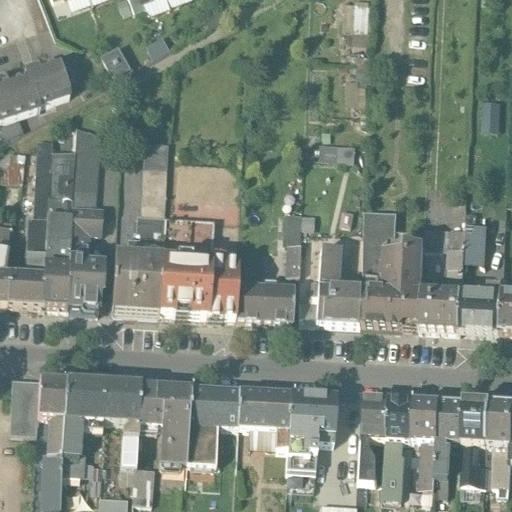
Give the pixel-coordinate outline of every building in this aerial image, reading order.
[(63,5),(61,0),(48,0),(52,9),(63,5)] [(141,8),(138,0),(125,0),(133,20),(144,15),(142,8),(141,8)] [(365,35),(365,6),(343,5),(342,34),(365,35)] [(110,82),(128,72),(117,51),(99,61),(110,82)] [(57,67),(22,79),(24,82),(0,90),(0,128),(39,115),(38,113),(69,103),(57,67)] [(346,110),(364,109),(363,86),(345,87),(346,110)] [(483,134),(499,134),(500,106),(484,105),(483,134)] [(17,124),(0,132),(0,142),(2,146),(23,136),(17,124)] [(76,159),(72,216),(93,217),(98,141),(77,140),(76,159)] [(72,216),(76,159),(49,157),(50,148),(37,147),(31,224),(43,226),(43,219),(72,220),(72,216)] [(317,149),(318,167),(362,166),(361,149),(317,149)] [(143,159),(139,225),(163,226),(166,169),(167,161),(143,159)] [(72,220),(70,255),(82,256),(84,243),(100,244),(102,218),(93,217),(72,216),(72,220)] [(72,220),(43,219),(43,226),(41,261),(40,271),(69,273),(70,255),(72,220)] [(394,221),(362,220),(360,294),(381,295),(382,283),(384,256),(388,256),(388,241),(393,241),(394,221)] [(24,260),(41,261),(43,226),(31,224),(26,224),(24,260)] [(139,248),(127,248),(126,268),(115,267),(112,322),(158,324),(163,226),(139,225),(136,224),(136,241),(139,241),(139,248)] [(213,229),(163,226),(158,324),(169,325),(171,327),(221,329),(221,328),(234,328),(237,272),(211,271),(213,229)] [(285,250),(284,284),(297,284),(300,227),(281,226),(280,249),(285,250)] [(466,229),(465,267),(485,268),(486,230),(466,229)] [(8,234),(0,232),(0,280),(1,281),(8,234)] [(423,235),(422,257),(449,258),(462,259),(464,237),(423,235)] [(394,295),(391,337),(400,337),(401,340),(409,340),(412,338),(417,338),(419,297),(422,257),(422,251),(398,250),(398,256),(388,256),(384,256),(382,283),(381,295),(394,295)] [(315,305),(313,333),(358,335),(360,294),(339,292),(340,255),(317,254),(315,305)] [(82,256),(70,255),(69,273),(66,319),(78,319),(80,322),(88,322),(91,320),(96,320),(97,302),(101,303),(103,269),(87,268),(88,256),(82,256)] [(447,298),(461,298),(462,281),(462,259),(449,258),(447,298)] [(69,273),(40,271),(40,283),(38,317),(66,319),(69,273)] [(0,280),(0,315),(7,315),(9,281),(1,281),(0,280)] [(38,317),(40,283),(9,281),(7,315),(38,317)] [(263,295),(236,294),(235,328),(291,331),(292,297),(275,296),(275,290),(263,289),(263,295)] [(360,294),(358,335),(391,337),(394,295),(381,295),(360,294)] [(447,298),(419,297),(417,338),(459,340),(461,298),(447,298)] [(502,300),(461,298),(459,340),(499,342),(502,300)] [(511,300),(502,300),(499,342),(511,342),(511,300)] [(301,304),(300,333),(313,333),(315,305),(301,304)] [(67,391),(38,389),(36,428),(47,429),(65,430),(67,391)] [(89,392),(67,391),(65,430),(62,470),(67,470),(67,477),(76,478),(76,471),(90,472),(90,466),(77,465),(78,443),(74,439),(71,430),(76,430),(76,433),(81,434),(81,438),(87,439),(87,434),(89,392)] [(106,393),(89,392),(87,434),(104,435),(106,393)] [(140,395),(106,393),(104,435),(124,437),(127,441),(123,444),(120,481),(135,482),(137,438),(140,395)] [(190,398),(140,395),(137,438),(169,440),(160,445),(160,454),(166,459),(167,475),(185,476),(190,398)] [(240,400),(190,398),(185,476),(214,478),(216,438),(237,439),(240,400)] [(289,403),(240,400),(237,439),(276,441),(274,444),(273,460),(286,461),(289,403)] [(335,406),(289,403),(286,461),(285,485),(303,485),(305,459),(313,459),(314,454),(330,455),(331,444),(332,444),(335,406)] [(390,409),(362,407),(357,491),(375,492),(376,468),(369,456),(369,447),(387,448),(390,409)] [(415,410),(390,409),(387,448),(385,488),(403,489),(404,470),(398,469),(400,449),(413,450),(415,410)] [(440,412),(415,410),(413,450),(429,451),(423,456),(421,477),(418,477),(417,485),(421,485),(420,498),(435,498),(440,412)] [(465,413),(440,412),(435,498),(444,499),(444,504),(449,504),(452,458),(453,458),(454,452),(463,453),(465,413)] [(490,414),(465,413),(463,453),(461,494),(481,495),(482,476),(479,476),(480,454),(488,454),(490,414)] [(511,445),(511,415),(490,414),(488,454),(497,455),(495,496),(509,497),(511,472),(511,445)] [(65,430),(47,429),(45,470),(42,469),(38,511),(59,511),(62,470),(65,430)] [(353,476),(333,475),(332,485),(321,485),(318,511),(355,511),(357,495),(352,495),(353,476)]
